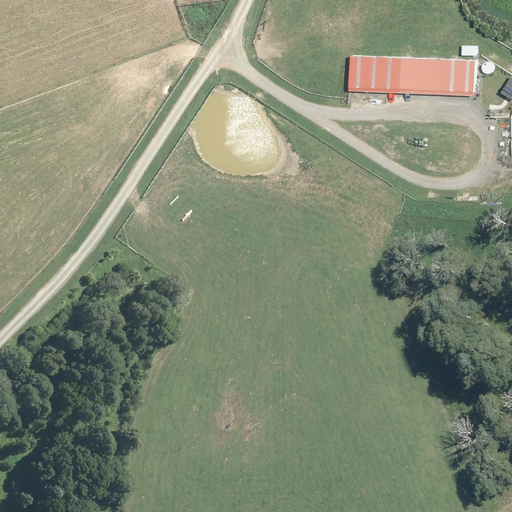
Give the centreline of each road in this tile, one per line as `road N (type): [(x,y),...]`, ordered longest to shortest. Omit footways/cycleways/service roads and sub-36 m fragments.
road 1 (track): [(0,350),(134,206),(247,0)]
road 2 (track): [(222,45),(416,176),(480,170),(497,159),(499,136),(461,114)]
road 3 (track): [(461,114),(331,119)]
